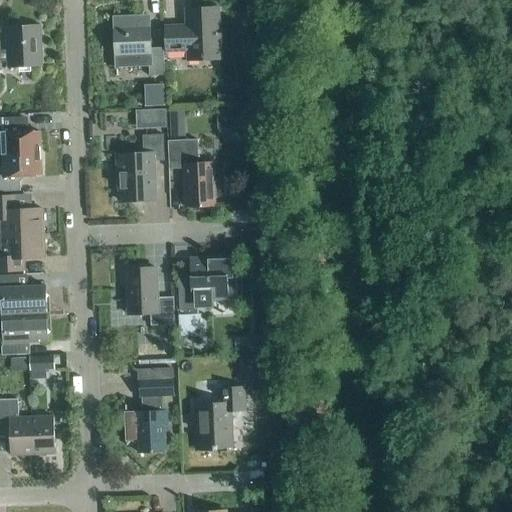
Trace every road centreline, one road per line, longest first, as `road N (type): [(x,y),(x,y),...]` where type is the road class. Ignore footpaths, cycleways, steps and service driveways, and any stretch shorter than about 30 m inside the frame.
road 1 (residential): [(93,489),(79,239)]
road 2 (residential): [(79,239),(72,0)]
road 3 (residential): [(235,234),(79,239)]
road 4 (residential): [(93,489),(247,482)]
